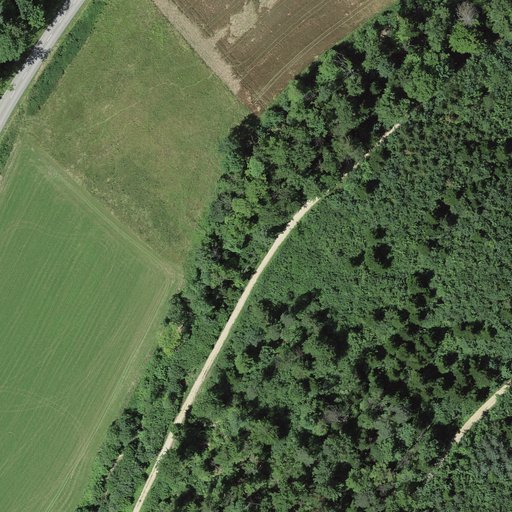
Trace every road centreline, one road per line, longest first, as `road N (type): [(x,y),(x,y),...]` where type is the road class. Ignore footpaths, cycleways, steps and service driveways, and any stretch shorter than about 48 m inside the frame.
road 1 (track): [(134,511),(215,343),(315,197),(481,51),(511,34)]
road 2 (track): [(414,511),(480,416),(511,386)]
road 3 (track): [(454,511),(480,416),(511,375)]
road 4 (tertiary): [(0,117),(76,0)]
